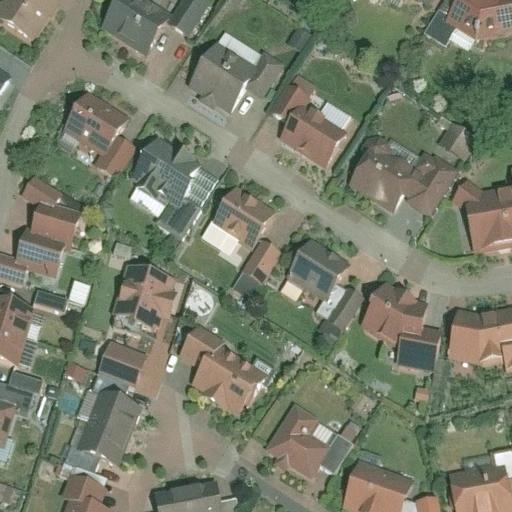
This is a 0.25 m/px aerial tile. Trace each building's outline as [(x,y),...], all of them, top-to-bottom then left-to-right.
[(5,0),(0,8),(0,22),(32,45),(58,7),(47,0),(5,0)] [(120,0),(101,32),(146,59),(166,26),(171,18),(141,0),(120,0)] [(181,0),(171,18),(166,26),(188,40),(209,6),(198,0),(181,0)] [(412,0),(425,10),(432,0),(412,0)] [(462,0),(446,26),(474,43),(511,37),(511,20),(511,19),(507,0),(462,0)] [(288,48),(302,57),(313,38),(299,30),(288,48)] [(188,93),(231,118),(247,92),(258,73),(216,47),(188,93)] [(258,73),(247,92),(264,102),(284,69),(267,59),(258,73)] [(0,95),(10,80),(0,73),(0,95)] [(270,118),(290,130),(302,111),(308,101),(288,89),(270,118)] [(63,132),(104,159),(116,141),(129,122),(88,94),(63,132)] [(280,146),(325,173),(347,138),(302,111),(290,130),(280,146)] [(204,172),(158,140),(129,183),(168,210),(176,215),(183,203),(204,172)] [(347,190),(393,218),(405,197),(419,175),(392,158),(391,148),(381,140),(368,142),(361,152),(364,161),(347,190)] [(137,155),(116,141),(104,159),(96,171),(116,185),(137,155)] [(419,175),(405,197),(410,201),(407,206),(430,220),(458,174),(430,157),(419,175)] [(55,209),(63,199),(36,179),(21,199),(39,211),(55,209)] [(472,259),(511,250),(511,189),(483,196),(468,184),(451,205),(464,215),(472,259)] [(211,227),(252,255),(261,243),(278,216),(237,189),(211,227)] [(199,214),(183,203),(176,215),(168,210),(157,227),(179,242),(199,214)] [(98,217),(109,224),(116,211),(105,205),(98,217)] [(39,211),(30,241),(65,251),(71,253),(82,217),(55,209),(39,211)] [(26,274),(56,282),(65,251),(30,241),(23,239),(16,262),(13,270),(26,274)] [(284,258),(261,243),(252,255),(240,273),(263,289),(284,258)] [(338,288),(350,269),(312,244),(287,281),(326,306),(338,288)] [(0,282),(22,289),(26,274),(13,270),(16,262),(0,257),(0,282)] [(127,270),(111,321),(159,335),(175,284),(127,270)] [(70,304),(66,319),(83,324),(93,289),(76,284),(70,304)] [(396,370),(435,377),(442,336),(423,333),(428,309),(406,302),(387,287),(358,330),(397,352),(396,370)] [(363,305),(338,288),(326,306),(317,319),(342,336),(363,305)] [(38,295),(34,310),(66,319),(70,304),(38,295)] [(0,365),(17,371),(34,314),(0,304),(0,365)] [(505,377),(511,375),(511,312),(485,318),(458,314),(446,362),(484,367),(501,363),(505,377)] [(181,358),(203,372),(217,349),(221,342),(199,329),(181,358)] [(129,389),(134,391),(147,358),(110,344),(98,377),(129,389)] [(192,390),(240,420),(265,379),(217,349),(203,372),(192,390)] [(9,389),(37,398),(41,384),(13,376),(9,389)] [(129,389),(98,377),(91,393),(101,397),(123,405),(129,389)] [(0,386),(0,404),(17,410),(32,414),(37,398),(9,389),(0,386)] [(101,464),(119,471),(142,412),(123,405),(101,397),(78,455),(101,464)] [(0,452),(5,454),(17,410),(0,404),(0,452)] [(288,470),(310,484),(320,468),(331,451),(310,438),(319,423),(296,408),(266,456),(276,462),(273,467),(286,475),(288,470)] [(331,451),(320,468),(336,478),(354,448),(338,438),(331,451)] [(96,477),(101,464),(78,455),(69,452),(64,465),(96,477)] [(504,472),(506,487),(511,486),(511,452),(489,457),(492,474),(504,472)] [(403,511),(406,504),(414,484),(359,465),(342,511),(343,511),(403,511)] [(448,482),(453,511),(509,511),(506,487),(504,472),(492,474),(448,482)] [(72,501),(99,511),(100,511),(107,494),(70,479),(63,498),(72,501)] [(156,511),(221,511),(221,505),(217,486),(154,497),(156,511)] [(99,511),(72,501),(67,511),(99,511)] [(239,511),(238,502),(221,505),(221,511),(239,511)] [(417,511),(439,511),(438,502),(416,506),(417,511)]
